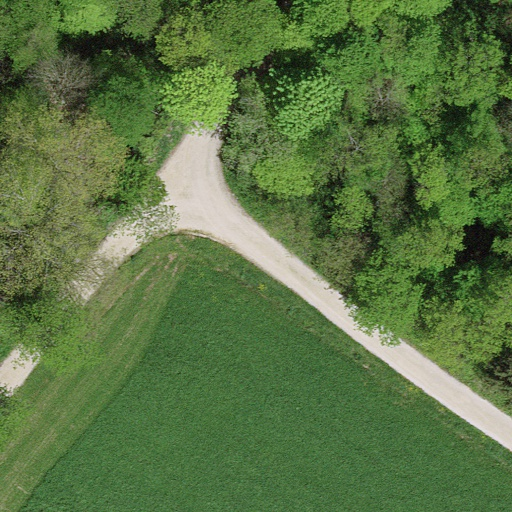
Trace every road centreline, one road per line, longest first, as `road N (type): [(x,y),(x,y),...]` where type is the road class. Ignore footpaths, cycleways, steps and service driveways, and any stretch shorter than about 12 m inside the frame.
road 1 (track): [(300,0),(174,181),(0,387)]
road 2 (track): [(174,181),(511,431)]
